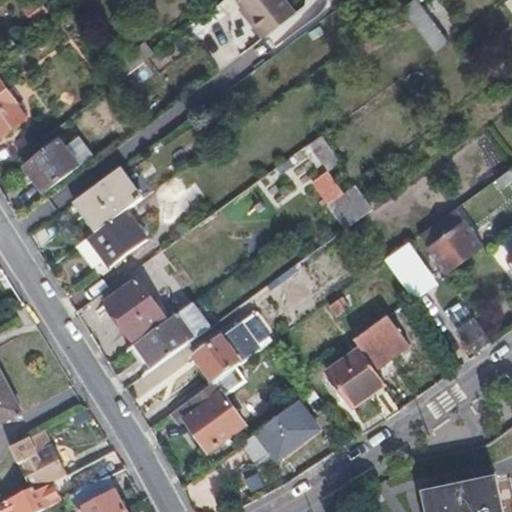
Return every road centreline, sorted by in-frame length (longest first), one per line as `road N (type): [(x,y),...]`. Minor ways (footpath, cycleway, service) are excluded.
road 1 (residential): [(0,232),(174,511)]
road 2 (residential): [(511,355),(278,511)]
